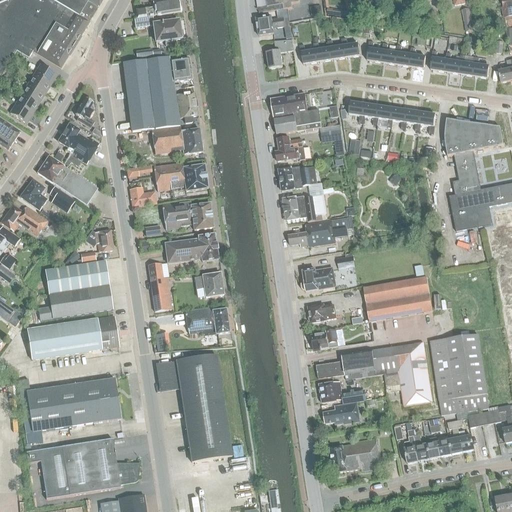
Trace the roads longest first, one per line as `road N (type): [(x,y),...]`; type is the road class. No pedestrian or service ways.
road 1 (tertiary): [(168,511),(100,68)]
road 2 (secondary): [(314,503),(253,93)]
road 3 (residential): [(314,503),(511,463)]
road 4 (residential): [(253,93),(338,80),(447,93)]
road 5 (residential): [(0,197),(79,77),(100,68)]
